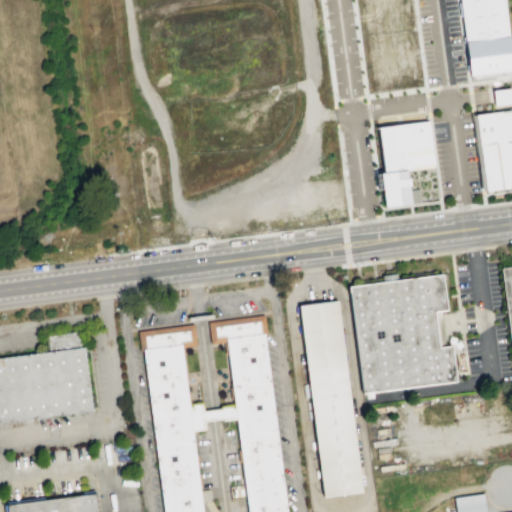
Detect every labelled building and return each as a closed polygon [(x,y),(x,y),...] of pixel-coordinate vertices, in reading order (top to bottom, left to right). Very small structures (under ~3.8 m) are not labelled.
[(511,70),(503,0),(457,0),(467,76),(511,70)] [(509,88),(488,91),(491,107),(511,104),(509,88)] [(480,195),(511,190),(511,196),(511,109),(469,116),(480,195)] [(375,128),(426,121),(433,168),(405,172),(410,207),(382,211),(377,175),(381,175),(375,128)] [(511,366),(499,268),(511,266),(511,366)] [(346,286),(359,394),(455,382),(454,372),(451,346),(446,346),(443,346),(439,315),(449,314),(444,274),(346,286)] [(297,306),(334,301),(360,492),(323,496),(297,306)] [(204,406),(203,399),(189,400),(183,348),(194,347),(192,327),(138,334),(159,511),(203,511),(194,431),(207,429),(206,422),(213,421),(235,418),(246,511),(286,511),(263,315),(209,321),(211,341),(225,339),(233,403),(211,405),(204,406)] [(0,358),(84,348),(92,409),(0,420),(0,358)] [(7,511),(7,505),(94,493),(96,511),(7,511)] [(453,511),(452,498),(486,494),(488,511),(453,511)]
